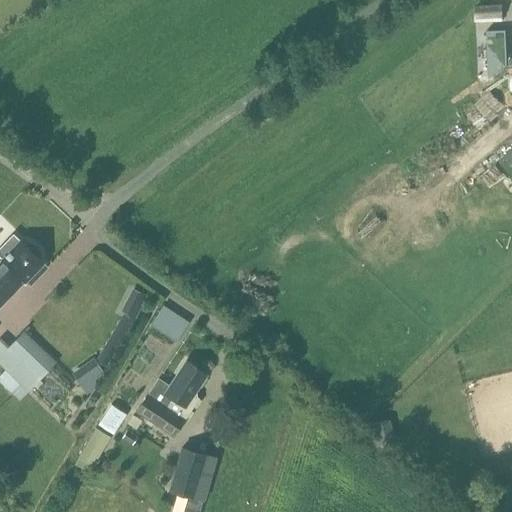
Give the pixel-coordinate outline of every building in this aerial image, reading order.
[(20,240),(19,241),(12,234),(0,246),(0,257),(2,259),(3,260),(0,262),(0,306),(24,280),(25,281),(31,274),(37,279),(48,267),(42,262),(43,262),(38,258),(40,254),(38,250),(30,242),(27,242),(24,244),(20,240)] [(129,322),(139,297),(127,292),(117,317),(129,322)] [(170,347),(184,327),(155,307),(141,326),(170,347)] [(0,338),(0,361),(30,390),(56,363),(23,332),(9,346),(0,339),(0,338)] [(154,361),(147,360),(148,351),(128,348),(126,367),(153,370),(154,361)] [(185,418),(180,414),(207,373),(188,360),(160,401),(148,394),(137,409),(174,434),(185,418)] [(389,420),(372,424),(371,424),(373,432),(376,446),(388,443),(394,442),(389,420)] [(90,470),(110,437),(95,429),(73,465),(86,473),(88,468),(90,470)] [(203,499),(216,457),(183,447),(170,489),(203,499)]
